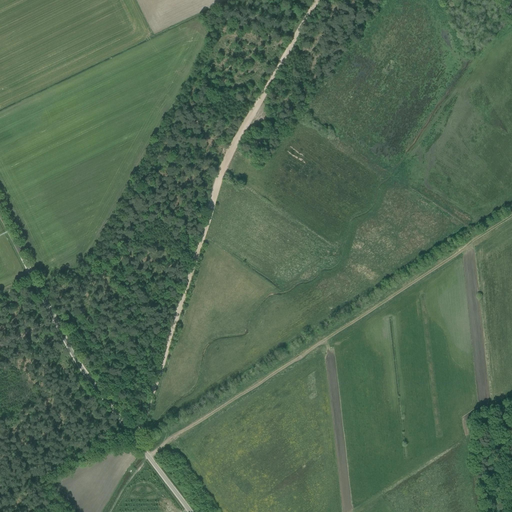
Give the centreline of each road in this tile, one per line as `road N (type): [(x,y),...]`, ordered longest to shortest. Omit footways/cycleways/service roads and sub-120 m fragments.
road 1 (track): [(135,440),(233,153),(317,0)]
road 2 (track): [(466,247),(147,455)]
road 3 (unclassified): [(191,511),(74,358),(0,212)]
